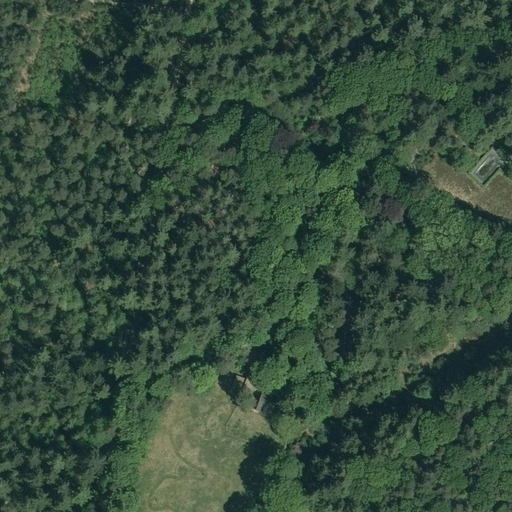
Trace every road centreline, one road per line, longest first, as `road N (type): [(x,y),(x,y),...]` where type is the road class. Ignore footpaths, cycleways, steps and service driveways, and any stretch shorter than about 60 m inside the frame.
road 1 (track): [(286,511),(340,357),(358,243),(424,139),(455,109),(511,84)]
road 2 (track): [(164,143),(99,511)]
road 3 (track): [(164,143),(511,19)]
road 4 (track): [(189,0),(164,143)]
